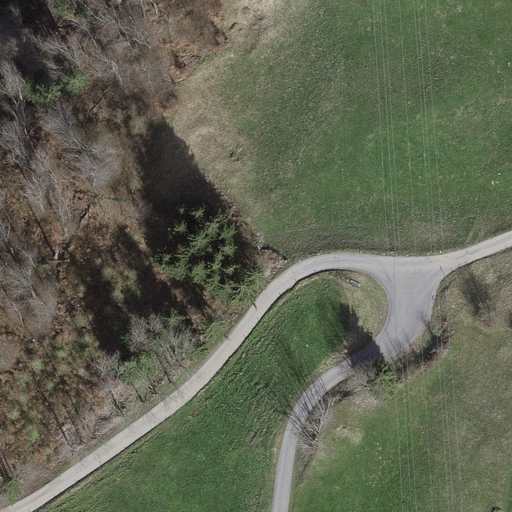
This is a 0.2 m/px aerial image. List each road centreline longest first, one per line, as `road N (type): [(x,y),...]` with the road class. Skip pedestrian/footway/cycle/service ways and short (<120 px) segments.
road 1 (unclassified): [(413,272),(354,259),(297,270),(180,399),(12,511)]
road 2 (unclassified): [(413,272),(411,306),(397,334),(306,402),(288,442),(279,511)]
